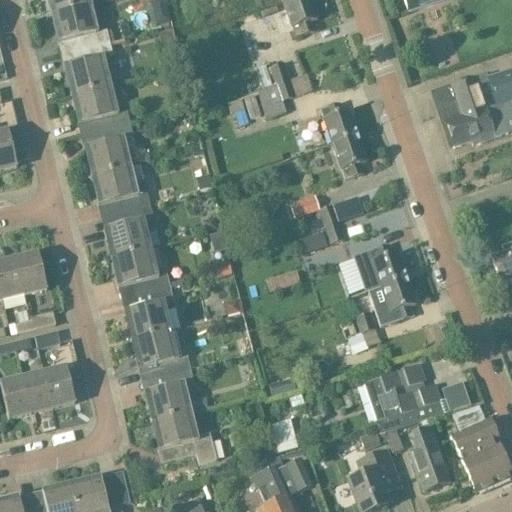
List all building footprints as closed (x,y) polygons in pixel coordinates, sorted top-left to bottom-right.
[(46,0),(50,17),(90,7),(88,0),(46,0)] [(316,23),(308,0),(298,0),(283,6),(295,41),(314,34),(311,25),(316,23)] [(402,0),(407,15),(448,1),(447,0),(402,0)] [(90,7),(50,17),(58,46),(77,41),(80,53),(109,45),(102,17),(93,19),(90,7)] [(70,98),(113,88),(115,87),(108,59),(112,58),(109,45),(80,53),(83,64),(63,69),(70,98)] [(255,72),(261,89),(262,92),(303,78),(294,53),(279,58),(282,67),(268,71),(267,68),(255,72)] [(451,88),(435,94),(445,124),(506,104),(507,105),(510,103),(511,102),(511,73),(488,81),(486,76),(451,88)] [(303,78),(262,92),(256,94),(261,108),(257,109),(254,99),(244,102),(250,122),(261,119),(259,114),(263,112),(266,123),(286,116),(282,105),(313,95),(307,77),(303,78)] [(113,88),(70,98),(77,128),(97,123),(100,134),(129,127),(126,115),(117,117),(114,103),(116,100),(113,88)] [(231,117),(234,116),(244,112),(241,103),(235,105),(235,104),(227,107),(231,117)] [(511,120),(507,105),(506,104),(496,107),(445,124),(454,150),(478,141),(480,146),(507,136),(503,124),(511,120)] [(332,148),(357,140),(348,114),(342,116),(339,106),(319,113),(332,148)] [(83,151),(90,180),(131,170),(127,155),(135,153),(132,140),(129,127),(100,134),(103,146),(83,151)] [(0,173),(16,170),(12,156),(20,154),(15,132),(7,134),(7,133),(0,135),(0,173)] [(365,165),(357,140),(332,148),(344,184),(363,177),(360,167),(365,165)] [(131,170),(90,180),(97,209),(117,205),(120,216),(149,209),(140,170),(131,172),(131,170)] [(209,178),(197,181),(199,192),(212,190),(209,178)] [(293,222),(317,214),(319,213),(314,199),(288,208),(293,222)] [(103,232),(110,261),(151,252),(144,224),(153,221),(149,209),(120,216),(123,227),(103,232)] [(312,222),(315,234),(324,231),(338,226),(333,209),(319,213),(317,214),(319,220),(312,222)] [(338,226),(324,231),(329,248),(344,243),(338,226)] [(321,237),(299,244),(303,256),(325,249),(321,237)] [(511,248),(505,251),(507,255),(491,260),(500,286),(511,281),(511,248)] [(365,296),(367,295),(406,282),(397,257),(391,259),(388,249),(353,261),(365,296)] [(151,252),(110,261),(117,291),(137,286),(140,298),(181,288),(180,284),(169,287),(164,270),(156,272),(151,252)] [(15,262),(23,298),(46,293),(37,257),(15,262)] [(15,262),(0,265),(0,296),(2,303),(23,298),(15,262)] [(227,264),(213,268),(216,280),(230,277),(227,264)] [(379,331),(393,326),(412,320),(409,310),(415,308),(406,282),(367,295),(379,331)] [(123,314),(130,343),(171,334),(166,313),(175,311),(172,301),(184,299),(181,288),(140,298),(143,309),(123,314)] [(236,303),(225,306),(228,319),(239,317),(236,303)] [(30,324),(33,334),(55,329),(52,316),(29,321),(30,324)] [(355,321),(360,337),(361,337),(374,333),(369,317),(355,321)] [(16,338),(33,334),(30,324),(14,328),(16,338)] [(171,334),(130,343),(137,373),(157,368),(160,379),(190,372),(194,371),(192,361),(187,362),(187,360),(178,362),(171,334)] [(37,354),(60,349),(57,336),(34,341),(37,354)] [(352,356),(366,352),(361,337),(360,337),(347,341),(352,356)] [(13,346),(15,356),(31,352),(29,342),(13,346)] [(0,359),(15,356),(13,346),(0,349),(0,359)] [(363,387),(380,438),(384,437),(387,436),(444,419),(469,410),(461,389),(440,396),(442,404),(439,405),(434,388),(422,392),(420,386),(424,385),(418,368),(363,387)] [(43,376),(52,412),(74,406),(69,388),(79,385),(77,378),(68,381),(65,370),(43,376)] [(143,396),(150,425),(191,415),(187,400),(196,398),(190,372),(160,379),(163,391),(143,396)] [(43,376),(21,381),(30,417),(52,412),(43,376)] [(0,391),(8,423),(30,417),(21,381),(0,385),(0,391)] [(450,420),(457,437),(450,440),(475,495),(511,479),(497,446),(499,445),(488,423),(483,425),(477,412),(450,420)] [(191,415),(150,425),(161,467),(196,458),(198,468),(215,464),(209,437),(197,440),(191,415)] [(277,457),(296,452),(289,424),(270,429),(277,457)] [(408,454),(422,494),(449,485),(431,432),(413,438),(417,451),(408,454)] [(379,448),(387,445),(384,437),(380,438),(358,442),(363,455),(379,449),(379,448)] [(347,510),(356,507),(357,511),(380,511),(388,509),(380,487),(395,482),(385,455),(357,465),(362,478),(335,488),(343,508),(347,510)] [(254,481),(267,509),(260,511),(294,511),(289,499),(311,490),(300,463),(277,474),(276,471),(254,481)] [(122,474),(71,487),(76,511),(120,511),(120,508),(130,506),(122,474)] [(76,511),(71,487),(30,496),(33,511),(76,511)] [(33,511),(30,496),(0,503),(0,511),(33,511)] [(201,511),(197,502),(174,511),(201,511)]
